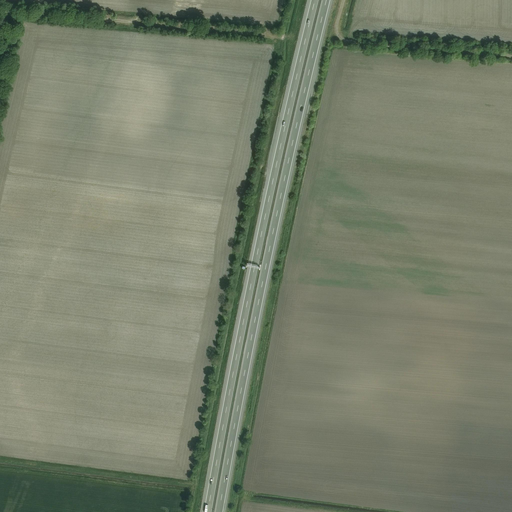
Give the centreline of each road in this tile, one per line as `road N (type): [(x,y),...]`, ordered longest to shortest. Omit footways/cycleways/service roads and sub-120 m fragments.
road 1 (motorway): [(315,0),(207,511)]
road 2 (motorway): [(218,511),(326,0)]
road 3 (track): [(344,0),(340,38),(511,54)]
